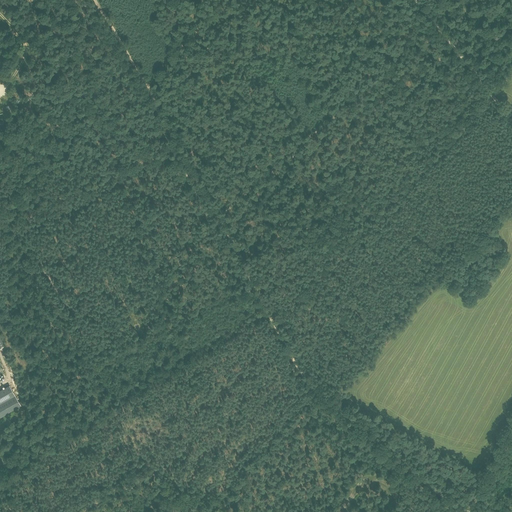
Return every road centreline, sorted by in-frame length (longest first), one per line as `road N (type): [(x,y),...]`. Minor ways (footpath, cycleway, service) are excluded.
road 1 (track): [(94,0),(307,383),(461,511)]
road 2 (track): [(415,0),(511,120)]
